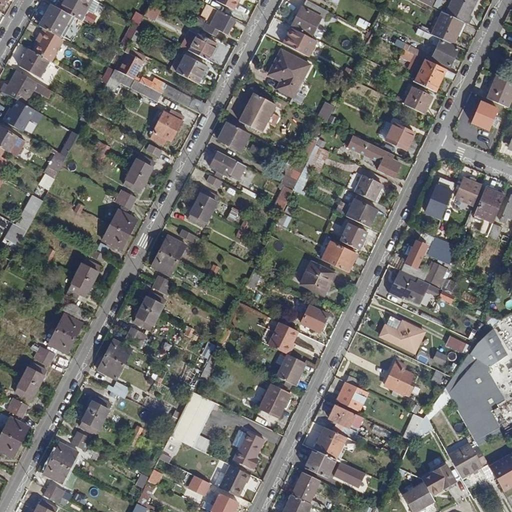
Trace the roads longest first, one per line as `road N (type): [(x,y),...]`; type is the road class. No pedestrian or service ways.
road 1 (residential): [(271,0),(3,511)]
road 2 (residential): [(262,511),(441,147)]
road 3 (residential): [(441,147),(505,0)]
